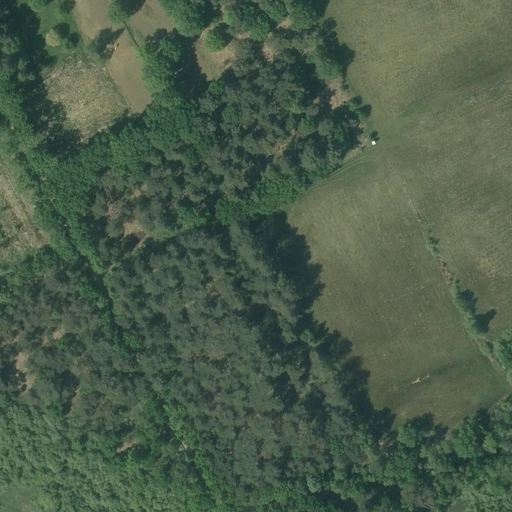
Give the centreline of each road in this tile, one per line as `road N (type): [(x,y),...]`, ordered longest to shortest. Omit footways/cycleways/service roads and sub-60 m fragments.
road 1 (track): [(0,94),(229,511)]
road 2 (track): [(102,281),(361,144)]
